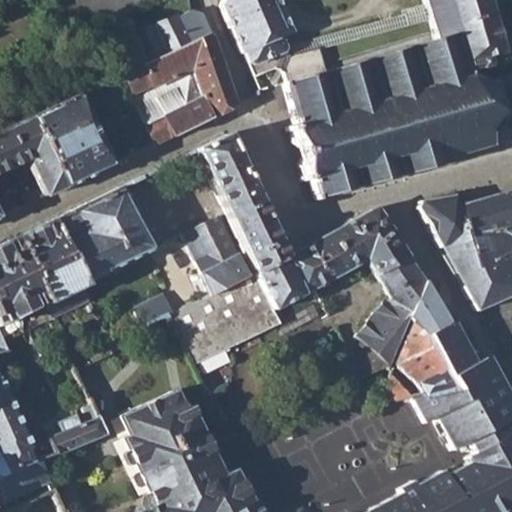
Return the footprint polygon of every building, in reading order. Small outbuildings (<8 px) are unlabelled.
[(79,0),(63,7),(73,34),(151,0),(79,0)] [(316,74),(321,72),(316,49),(286,55),(278,50),(282,46),(278,37),(290,32),(275,0),(218,0),(217,3),(239,55),(242,54),(252,78),(271,70),(281,74),(283,84),(316,74)] [(417,0),(431,40),(440,69),(444,84),(459,83),(468,88),(475,97),(477,108),(475,119),(468,128),(458,134),(462,148),(488,143),(485,133),(489,119),(494,114),(497,117),(506,117),(500,105),(511,90),(511,86),(511,70),(500,72),(489,53),(495,54),(498,48),(492,43),(486,0),(417,0)] [(128,36),(141,62),(207,32),(199,12),(189,10),(176,14),(128,36)] [(233,106),(207,32),(141,62),(117,73),(150,146),(218,112),(233,106)] [(462,148),(458,134),(468,128),(475,119),(477,108),(475,97),(468,88),(459,83),(444,84),(440,69),(431,40),(388,53),(352,63),(321,72),(316,74),(283,84),(280,84),(292,123),(283,125),(285,130),(288,129),(300,175),(298,176),(299,181),(307,179),(310,190),(313,199),(349,189),(385,180),(422,171),(446,164),(446,153),(462,148)] [(511,65),(511,66),(511,70),(511,86),(511,90),(500,105),(506,117),(497,117),(494,114),(489,119),(485,133),(488,143),(504,140),(511,137),(511,65)] [(71,94),(27,114),(61,187),(84,177),(106,166),(71,94)] [(27,114),(0,127),(0,216),(12,210),(3,191),(0,192),(0,169),(22,160),(35,189),(18,197),(22,206),(61,187),(27,114)] [(245,265),(238,268),(242,276),(281,257),(283,256),(224,134),(194,148),(245,265)] [(117,186),(46,220),(80,282),(149,248),(117,186)] [(511,190),(453,207),(471,277),(510,253),(504,238),(511,235),(511,190)] [(511,257),(510,253),(471,277),(453,207),(449,196),(418,202),(415,209),(428,234),(444,263),(457,286),(473,313),(479,312),(511,296),(511,257)] [(373,207),(310,242),(321,262),(327,259),(336,274),(361,261),(370,278),(373,276),(374,279),(382,274),(381,270),(404,256),(373,207)] [(196,271),(206,294),(226,285),(231,282),(242,276),(238,268),(217,215),(202,222),(218,260),(196,271)] [(46,220),(9,239),(40,304),(44,313),(48,319),(51,325),(58,322),(56,315),(87,301),(80,282),(46,220)] [(179,233),(196,271),(218,260),(202,222),(179,233)] [(0,243),(0,321),(40,304),(9,239),(0,243)] [(310,242),(283,256),(281,257),(296,294),(309,288),(336,274),(327,259),(321,262),(310,242)] [(412,269),(404,256),(381,270),(382,274),(374,279),(373,276),(370,278),(380,291),(412,269)] [(267,308),(296,294),(281,257),(242,276),(231,282),(243,301),(261,290),(267,308)] [(324,359),(335,391),(352,383),(383,369),(404,320),(420,283),(412,269),(380,291),(384,298),(351,337),(359,344),(324,359)] [(442,320),(420,283),(404,320),(407,324),(392,365),(418,377),(420,391),(440,384),(449,380),(422,331),(442,320)] [(206,294),(168,313),(163,316),(174,340),(239,308),(226,285),(206,294)] [(133,306),(140,327),(163,316),(168,313),(161,293),(133,306)] [(40,323),(48,319),(44,313),(37,316),(40,323)] [(169,393),(135,408),(116,417),(125,437),(118,440),(151,509),(145,511),(493,511),(498,510),(501,510),(511,504),(511,439),(511,438),(508,432),(504,435),(499,423),(511,416),(511,407),(488,363),(479,359),(471,364),(450,323),(445,325),(442,320),(422,331),(449,380),(440,384),(420,391),(408,397),(405,393),(404,393),(420,423),(431,418),(448,451),(465,442),(471,453),(461,458),(464,464),(440,477),(438,472),(412,487),(408,481),(393,489),(397,495),(365,511),(254,511),(233,471),(217,479),(185,410),(177,414),(169,393)] [(0,475),(35,462),(50,456),(42,436),(23,396),(19,385),(3,349),(0,350),(0,475)] [(388,377),(377,402),(404,393),(405,393),(388,377)] [(26,383),(19,385),(23,396),(30,393),(26,383)] [(91,416),(42,436),(50,456),(83,442),(100,435),(91,416)] [(106,451),(100,435),(83,442),(89,453),(99,454),(106,451)] [(0,475),(0,506),(38,489),(39,493),(36,495),(36,498),(49,494),(35,462),(0,475)]
